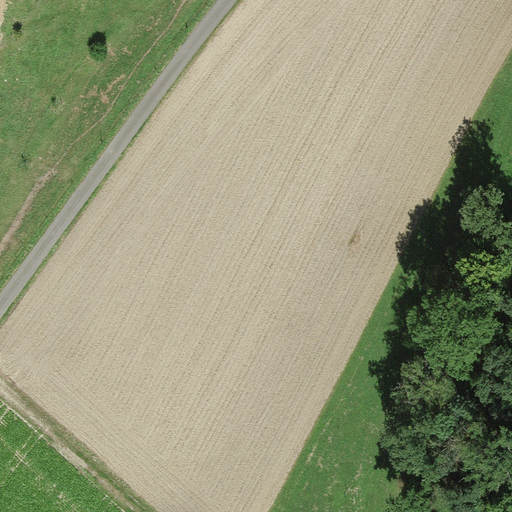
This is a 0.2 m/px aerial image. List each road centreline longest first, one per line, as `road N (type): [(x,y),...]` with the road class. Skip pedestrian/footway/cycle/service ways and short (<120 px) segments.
road 1 (track): [(245,0),(0,324)]
road 2 (track): [(0,399),(131,511)]
